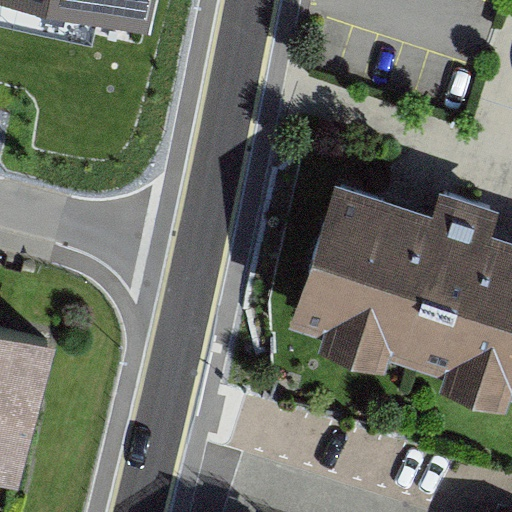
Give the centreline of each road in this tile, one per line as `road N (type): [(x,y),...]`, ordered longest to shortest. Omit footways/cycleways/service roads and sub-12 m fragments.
road 1 (tertiary): [(199,256),(139,511)]
road 2 (tertiary): [(252,0),(199,256)]
road 3 (residential): [(199,256),(0,204)]
